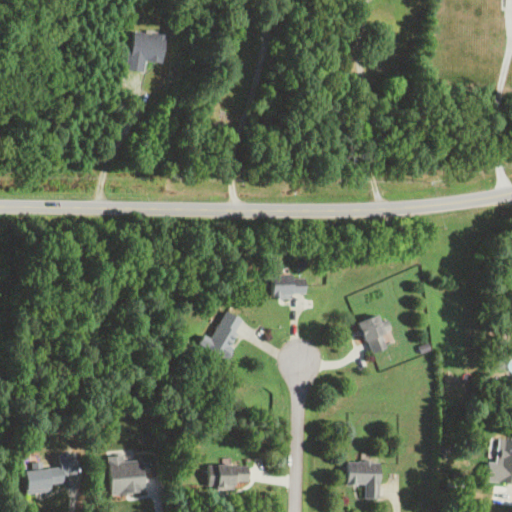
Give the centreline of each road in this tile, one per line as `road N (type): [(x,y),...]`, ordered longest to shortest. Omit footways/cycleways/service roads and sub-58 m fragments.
road 1 (residential): [(0,208),(343,212),(511,191)]
road 2 (residential): [(299,511),(303,357)]
